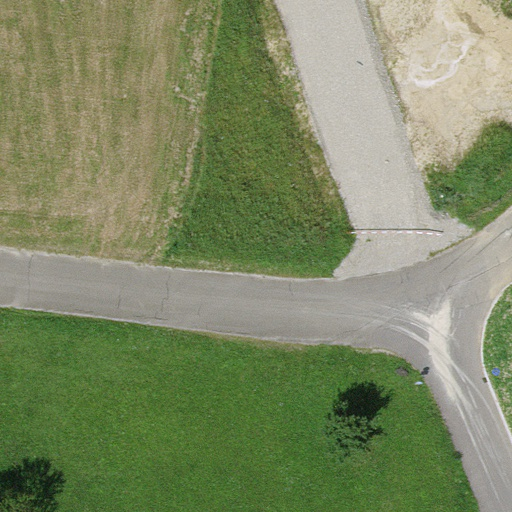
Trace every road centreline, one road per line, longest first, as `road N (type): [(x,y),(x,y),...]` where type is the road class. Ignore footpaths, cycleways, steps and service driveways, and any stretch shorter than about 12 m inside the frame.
road 1 (unclassified): [(429,298),(310,314),(0,276)]
road 2 (residential): [(429,298),(491,475),(511,511)]
